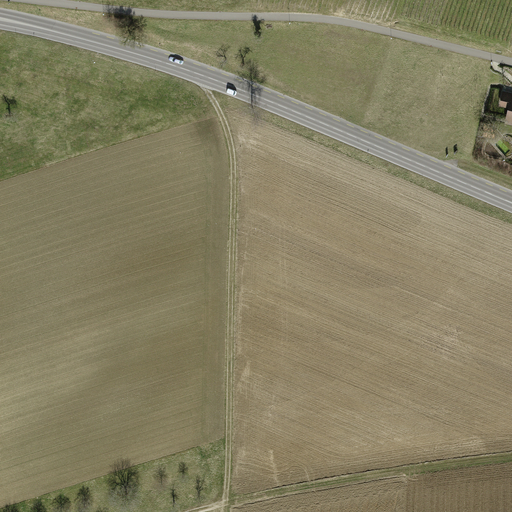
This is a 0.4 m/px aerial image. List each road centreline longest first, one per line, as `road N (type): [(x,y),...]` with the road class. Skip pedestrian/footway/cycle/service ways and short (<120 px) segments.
road 1 (primary): [(0,19),(201,75),(511,203)]
road 2 (residential): [(39,0),(323,19),(511,59)]
road 3 (track): [(201,75),(233,153),(226,503)]
road 4 (track): [(511,457),(226,503)]
